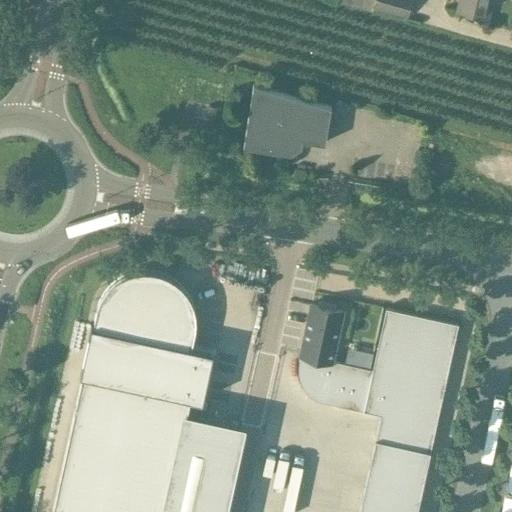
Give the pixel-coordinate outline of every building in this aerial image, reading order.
[(338,0),(372,11),(373,7),(407,17),(412,0),(338,0)] [(487,18),(491,0),(459,0),(457,10),(487,18)] [(331,106),(253,84),(243,146),(291,153),(302,146),(303,139),(325,143),(331,106)] [(98,303),(97,307),(93,325),(91,324),(80,373),(82,374),(51,511),(164,511),(190,397),(201,399),(212,351),(190,346),(194,330),(195,326),(195,321),(195,317),(194,313),(194,308),(192,304),(191,300),(189,296),(187,292),(184,289),(181,285),(178,282),(174,280),(171,277),(167,275),(163,273),(159,272),(154,271),(150,270),(146,270),(141,270),(137,271),(133,272),(128,273),(124,274),(120,276),(117,279),(113,281),(110,284),(107,288),(104,291),(102,295),(100,299),(98,303)] [(239,285),(238,319),(254,319),(255,285),(239,285)] [(300,352),(332,360),(343,311),(336,309),(336,305),(319,302),(317,305),(310,304),(300,352)] [(415,511),(442,392),(458,323),(385,307),(372,369),(332,360),(300,352),(298,351),(296,357),(300,358),(299,362),(298,365),(298,368),(298,372),(299,375),(300,378),(301,382),(302,385),(303,388),(308,385),(310,388),(312,390),(318,395),(322,396),(323,397),(324,402),(380,414),(358,511),(415,511)] [(260,424),(242,511),(290,511),(306,433),(260,424)]
